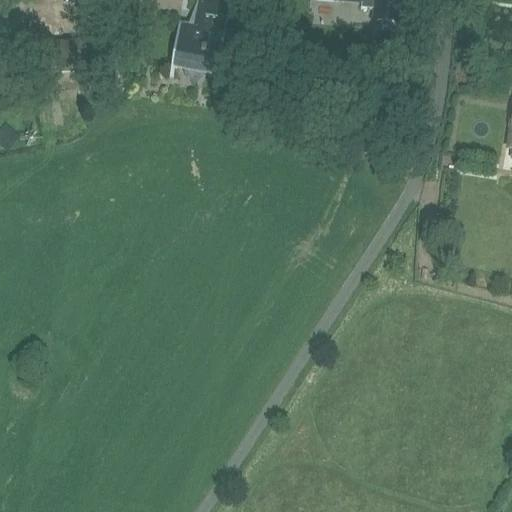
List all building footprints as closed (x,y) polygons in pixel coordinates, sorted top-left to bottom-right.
[(105,15),(107,0),(92,0),(91,13),(105,15)] [(138,0),(118,0),(118,6),(137,9),(138,0)] [(323,0),(337,1),(337,0),(361,0),(361,10),(373,11),(373,0),(323,0)] [(193,32),(179,29),(173,65),(217,73),(226,18),(197,13),(193,32)] [(55,97),(65,30),(33,25),(25,72),(38,74),(35,94),(55,97)]
